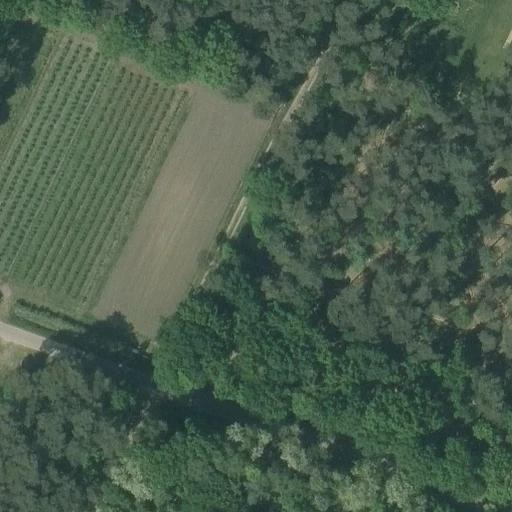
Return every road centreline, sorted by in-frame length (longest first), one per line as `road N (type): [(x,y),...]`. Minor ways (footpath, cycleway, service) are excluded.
road 1 (unclassified): [(511,502),(0,325)]
road 2 (track): [(83,511),(150,377)]
